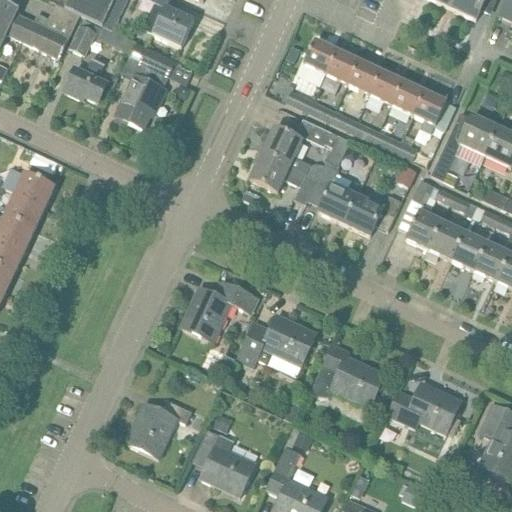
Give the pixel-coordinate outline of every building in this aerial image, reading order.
[(79,20),(85,23),(103,31),(105,28),(102,27),(115,0),(48,0),(47,5),(55,8),(79,20)] [(105,28),(103,31),(113,36),(116,29),(129,0),(115,0),(102,27),(105,28)] [(194,25),(176,16),(164,11),(169,1),(173,3),(173,2),(169,0),(138,0),(153,7),(147,20),(159,26),(152,39),(181,53),(194,25)] [(423,0),(449,13),(455,0),(423,0)] [(455,0),(449,13),(475,25),(486,0),(455,0)] [(511,0),(506,0),(498,18),(511,24),(511,0)] [(18,14),(7,9),(0,5),(0,51),(6,39),(59,64),(79,20),(55,8),(47,24),(38,19),(34,26),(16,18),(18,14)] [(99,41),(103,31),(85,23),(82,29),(81,29),(70,52),(85,59),(93,42),(98,44),(99,41)] [(135,47),(113,36),(103,31),(99,41),(130,57),(135,47)] [(303,69),(325,79),(336,55),(314,45),(303,69)] [(134,81),(124,102),(115,120),(116,120),(118,116),(131,122),(129,126),(143,133),(162,93),(162,92),(167,82),(175,66),(157,57),(135,47),(130,57),(121,75),(134,81)] [(358,66),(336,55),(325,79),(347,90),(358,66)] [(75,71),(72,78),(64,96),(82,105),(84,101),(97,107),(107,86),(98,82),(105,68),(92,62),(86,76),(75,71)] [(347,90),(369,100),(380,76),(358,66),(347,90)] [(511,77),(503,73),(497,86),(511,93),(511,92),(511,77)] [(402,86),(380,76),(369,100),(391,110),(402,86)] [(391,110),(413,120),(424,96),(402,86),(391,110)] [(180,88),(175,99),(187,104),(192,93),(180,88)] [(288,88),(280,104),(285,106),(290,95),(293,90),(288,88)] [(307,117),(313,106),(290,95),(285,106),(307,117)] [(413,120),(423,125),(419,134),(431,139),(435,131),(444,136),(455,111),(424,96),(413,120)] [(335,116),(313,106),(307,117),(329,127),(335,116)] [(351,137),(357,126),(335,116),(329,127),(351,137)] [(479,171),(485,160),(497,133),(471,120),(470,123),(460,118),(431,181),(442,186),(455,160),(479,171)] [(339,140),(305,125),(298,139),(325,152),(326,149),(333,152),(339,140)] [(379,136),(357,126),(351,137),(373,147),(379,136)] [(511,131),(509,138),(497,133),(485,160),(511,172),(511,169),(511,131)] [(302,146),(292,141),(274,132),(261,158),(317,184),(322,175),(294,162),(302,146)] [(395,158),(401,147),(379,136),(373,147),(395,158)] [(345,229),(358,201),(356,200),(360,192),(349,187),(346,195),(333,189),(341,171),(340,170),(351,145),(339,140),(333,152),(326,166),(322,175),(317,184),(308,204),(321,210),(317,216),(345,229)] [(417,154),(401,147),(395,158),(412,165),(417,154)] [(308,204),(317,184),(261,158),(249,184),(277,197),(284,183),(300,191),(294,204),(305,210),(308,204)] [(403,171),(395,188),(408,194),(416,177),(403,171)] [(14,199),(44,213),(54,191),(24,177),(14,199)] [(405,244),(428,254),(441,226),(418,216),(421,210),(430,214),(435,204),(449,210),(454,200),(439,193),(438,194),(434,192),(421,185),(412,204),(410,203),(397,232),(408,237),(405,244)] [(246,194),(242,203),(255,209),(259,200),(246,194)] [(4,220),(34,235),(44,213),(14,199),(4,220)] [(372,228),(388,236),(401,207),(388,200),(382,212),(358,201),(345,229),(367,240),(372,228)] [(477,210),(454,200),(449,210),(464,217),(463,220),(471,223),(477,210)] [(511,204),(509,203),(503,214),(511,218),(511,204)] [(480,225),(495,232),(500,222),(485,215),(480,225)] [(0,228),(0,244),(24,256),(34,235),(4,220),(0,228)] [(511,227),(500,222),(495,232),(510,240),(508,243),(511,244),(511,227)] [(428,254),(451,265),(464,237),(441,226),(428,254)] [(451,265),(474,276),(487,248),(464,237),(451,265)] [(0,271),(14,278),(24,256),(0,244),(0,271)] [(510,259),(487,248),(474,276),(497,287),(510,259)] [(497,287),(511,293),(511,259),(510,259),(497,287)] [(0,297),(4,300),(14,278),(0,271),(0,297)] [(231,309),(248,316),(255,302),(222,287),(215,300),(199,293),(189,313),(192,315),(184,333),(181,331),(180,332),(192,338),(213,348),(231,309)] [(254,327),(245,345),(236,366),(252,374),(257,363),(267,368),(272,358),(300,371),(316,339),(314,338),(313,341),(295,333),(297,330),(276,320),(269,334),(254,327)] [(333,349),(317,383),(308,401),(328,403),(332,396),(369,414),(385,380),(383,379),(382,383),(364,374),(366,371),(346,362),(348,357),(333,349)] [(450,428),(452,425),(454,421),(461,407),(459,406),(457,409),(440,401),(442,398),(421,388),(414,403),(399,396),(387,420),(415,434),(418,428),(445,440),(450,428)] [(390,398),(386,407),(390,410),(395,400),(390,398)] [(158,464),(176,425),(186,429),(192,416),(166,404),(160,416),(144,409),(134,429),(138,431),(129,448),(126,447),(125,448),(158,464)] [(511,418),(492,409),(479,438),(492,444),(478,472),(511,488),(511,486),(508,484),(511,476),(511,418)] [(212,431),(225,437),(231,425),(219,418),(212,431)] [(452,425),(450,428),(457,431),(460,424),(454,421),(452,425)] [(192,467),(205,473),(200,483),(221,493),(222,490),(239,498),(238,501),(239,502),(255,470),(228,457),(234,446),(219,439),(218,440),(207,435),(192,467)] [(293,449),(307,455),(313,442),(299,435),(293,449)] [(285,452),(273,477),(265,495),(279,502),(274,511),(323,511),(327,504),(288,485),(301,459),(285,452)] [(355,488),(350,499),(359,504),(364,493),(355,488)] [(418,492),(412,504),(425,510),(431,498),(418,492)]
